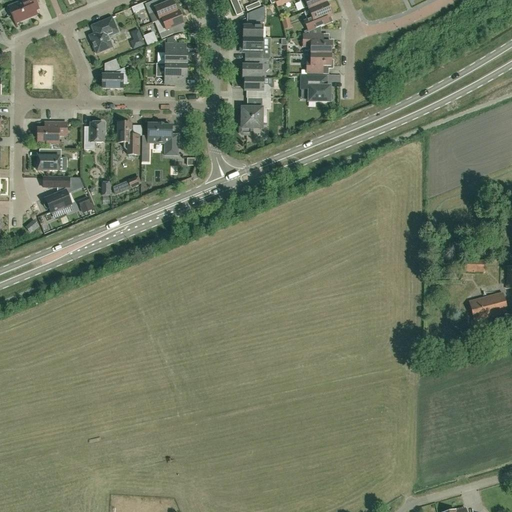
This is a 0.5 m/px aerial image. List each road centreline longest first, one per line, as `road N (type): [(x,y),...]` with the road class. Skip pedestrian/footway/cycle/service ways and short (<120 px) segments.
road 1 (primary): [(511,43),(382,115),(224,179)]
road 2 (primary): [(229,193),(417,115),(511,65)]
road 3 (primary): [(0,286),(229,193)]
road 4 (primary): [(224,179),(0,271)]
road 5 (residential): [(214,106),(83,104)]
road 6 (residential): [(17,223),(19,103)]
